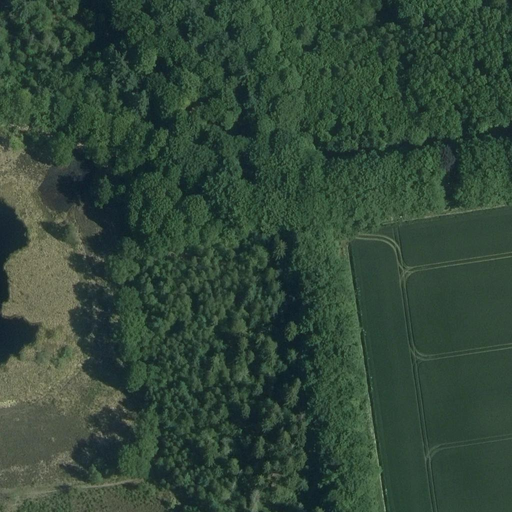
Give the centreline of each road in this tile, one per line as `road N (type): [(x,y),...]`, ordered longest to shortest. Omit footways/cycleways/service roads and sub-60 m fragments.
road 1 (unclassified): [(511,180),(282,211),(105,148),(0,122)]
road 2 (track): [(0,501),(152,482),(100,123)]
road 3 (track): [(230,0),(326,207),(356,421)]
